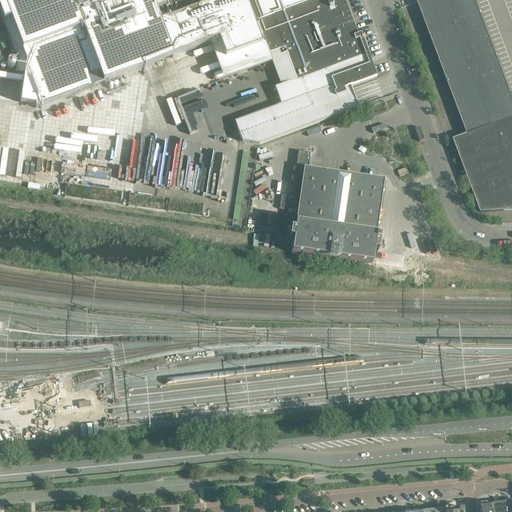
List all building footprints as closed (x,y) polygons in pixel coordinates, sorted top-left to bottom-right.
[(37,109),(173,57),(160,23),(169,20),(161,0),(2,0),(5,6),(3,6),(0,7),(0,14),(2,19),(17,60),(15,72),(24,73),(20,103),(35,105),(35,108),(37,109)] [(221,0),(169,20),(160,23),(173,57),(217,41),(224,60),(240,53),(244,63),(260,57),(256,47),(265,44),(256,23),(311,1),(310,0),(221,0)] [(161,0),(169,20),(221,0),(161,0)] [(314,0),(311,1),(256,23),(265,44),(269,55),(284,49),(296,80),(364,54),(358,39),(361,38),(360,36),(346,0),(314,0)] [(422,0),(417,2),(467,135),(453,140),(480,213),(511,210),(511,99),(474,0),(422,0)] [(282,110),(237,127),(243,142),(259,145),(303,129),(357,108),(357,107),(350,88),(333,94),(327,79),(368,64),(364,54),(296,80),(280,86),(274,88),(281,105),(282,110)] [(368,64),(327,79),(333,94),(350,88),(376,78),(371,65),(370,63),(368,64)] [(210,139),(207,163),(211,163),(212,160),(231,163),(237,164),(238,153),(232,152),(233,142),(210,139)] [(293,244),(291,253),(371,265),(373,255),(373,251),(377,251),(379,242),(375,242),(383,180),(307,169),(310,153),(298,152),(291,198),(299,199),(296,220),(295,230),(291,229),(289,239),(293,239),(293,244)] [(407,168),(398,171),(400,177),(408,173),(407,168)] [(511,511),(511,503),(494,505),(495,511),(511,511)]
